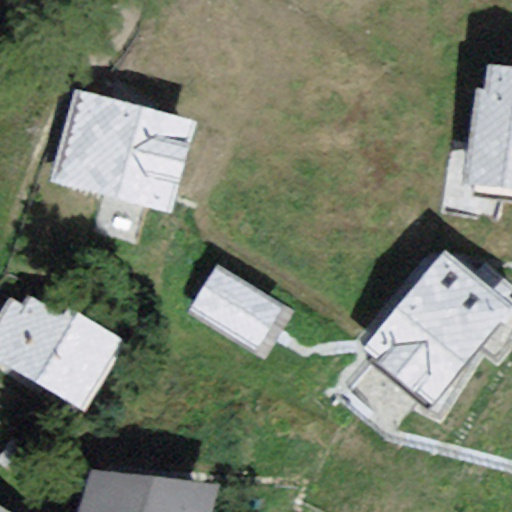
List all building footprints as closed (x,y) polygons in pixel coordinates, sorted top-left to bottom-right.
[(511,69),(487,67),(472,193),(511,197),(511,69)] [(191,122),(76,93),(53,183),(168,213),(191,122)] [(509,312),(446,255),(365,346),(429,402),(509,312)] [(281,306),(216,267),(191,309),(256,348),(281,306)] [(120,346),(20,290),(0,325),(0,369),(82,415),(120,346)] [(209,511),(217,490),(91,468),(78,511),(209,511)]
